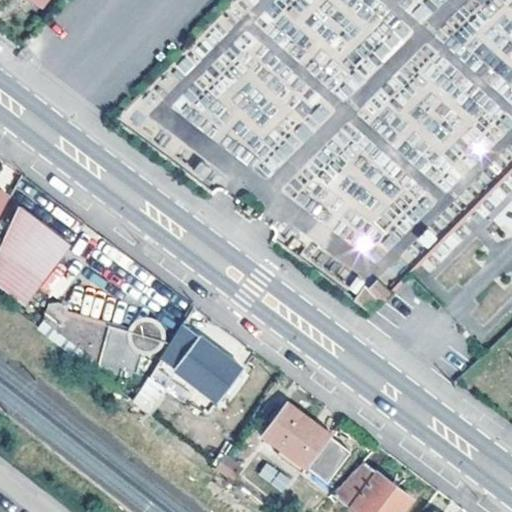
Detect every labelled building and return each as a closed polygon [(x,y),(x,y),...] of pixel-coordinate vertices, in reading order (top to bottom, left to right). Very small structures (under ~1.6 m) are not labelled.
[(14,196),(0,187),(0,197),(9,203),(14,196)] [(0,220),(9,203),(0,197),(0,220)] [(74,243),(25,205),(0,254),(0,282),(28,303),(74,243)] [(431,272),(472,233),(462,222),(420,261),(431,272)] [(355,299),(374,312),(393,292),(394,291),(383,282),(374,290),(368,286),(355,299)] [(54,307),(42,325),(119,385),(125,366),(140,370),(148,349),(154,349),(160,348),(163,346),(167,341),(168,337),(169,334),(169,331),(166,325),(162,320),(156,317),(153,317),(146,318),(141,322),(137,327),(54,307)] [(246,364),(204,332),(180,363),(222,396),(246,364)] [(354,448),(290,399),(266,431),(330,479),(354,448)] [(231,455),(222,466),(237,478),(247,465),(231,455)] [(367,458),(336,494),(359,511),(404,511),(417,496),(367,458)] [(263,464),(257,479),(286,491),(292,476),(263,464)]
